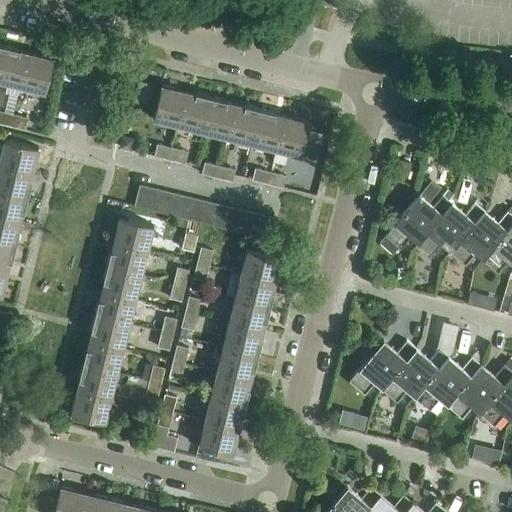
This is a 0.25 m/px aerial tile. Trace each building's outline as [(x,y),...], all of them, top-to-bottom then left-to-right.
[(0,60),(0,81),(19,86),(28,53),(19,51),(19,49),(4,46),(0,60)] [(28,53),(19,86),(44,93),(51,67),(53,59),(37,55),(36,55),(28,53)] [(149,106),(154,84),(138,81),(133,102),(149,106)] [(152,119),(178,125),(186,92),(177,90),(177,89),(160,85),(158,94),(159,94),(152,119)] [(178,125),(202,131),(211,97),(195,93),(195,94),(186,92),(178,125)] [(202,131),(226,138),(235,104),(226,102),(226,101),(211,97),(202,131)] [(226,138),(251,144),(260,109),(244,105),(244,106),(235,104),(226,138)] [(251,144),(275,150),(284,116),(275,114),(275,113),(260,109),(251,144)] [(0,123),(9,126),(12,114),(0,111),(0,123)] [(12,114),(9,126),(25,130),(27,118),(12,114)] [(284,116),(275,150),(301,156),(307,130),(309,122),(293,118),(284,116)] [(325,148),(328,136),(311,132),(308,143),(325,148)] [(4,139),(0,156),(0,165),(32,173),(34,164),(38,147),(30,145),(30,146),(4,139)] [(154,156),(169,160),(172,148),(157,144),(154,156)] [(172,148),(169,160),(184,163),(187,152),(172,148)] [(201,174),(217,178),(219,166),(204,162),(201,174)] [(0,165),(0,191),(27,198),(31,182),(29,182),(32,173),(0,165)] [(219,166),(217,178),(232,182),(235,170),(219,166)] [(252,180),(267,184),(270,172),(255,168),(252,180)] [(270,172),(267,184),(282,187),(285,176),(270,172)] [(134,206),(145,209),(150,188),(139,185),(134,206)] [(145,209),(155,212),(160,190),(150,188),(145,209)] [(155,212),(166,214),(171,193),(160,190),(155,212)] [(448,190),(443,196),(449,201),(454,195),(448,190)] [(0,191),(0,217),(20,222),(22,213),(23,213),(27,198),(0,191)] [(166,214),(176,217),(182,196),(171,193),(166,214)] [(418,243),(452,203),(449,201),(443,196),(442,195),(433,206),(419,195),(385,235),(385,236),(379,243),(393,255),(399,247),(400,248),(410,236),(418,243)] [(176,217),(187,220),(192,198),(182,196),(176,217)] [(187,220),(198,222),(203,201),(192,198),(187,220)] [(198,222),(208,225),(214,204),(203,201),(198,222)] [(442,244),(450,251),(484,211),(474,203),(465,215),(452,203),(418,243),(433,256),(442,244)] [(208,225),(219,227),(224,206),(214,204),(208,225)] [(219,227),(230,230),(235,209),(224,206),(219,227)] [(230,230),(240,233),(246,211),(235,209),(230,230)] [(240,233),(245,234),(251,235),(256,214),(246,211),(240,233)] [(475,252),(483,259),(511,224),(511,215),(507,211),(497,222),(484,211),(450,251),(465,264),(475,252)] [(256,214),(251,235),(262,238),(267,217),(256,214)] [(115,233),(113,242),(147,250),(153,225),(128,219),(128,218),(119,216),(115,233)] [(0,217),(0,242),(15,247),(19,231),(17,231),(20,222),(0,217)] [(262,238),(272,241),(278,219),(267,217),(262,238)] [(507,260),(511,264),(511,224),(483,259),(498,272),(507,260)] [(181,249),(193,251),(197,236),(185,233),(181,249)] [(247,249),(241,274),(274,282),(276,273),(277,273),(281,256),(272,254),(269,254),(272,241),(262,238),(251,235),(245,234),(242,248),(247,249)] [(0,242),(0,268),(7,271),(10,262),(11,262),(15,247),(0,242)] [(110,250),(106,266),(141,275),(147,250),(113,242),(111,251),(110,250)] [(201,247),(197,263),(208,266),(212,250),(201,247)] [(208,266),(197,263),(193,278),(205,281),(208,266)] [(103,282),(101,291),(135,299),(141,275),(106,266),(102,282),(103,282)] [(177,267),(173,283),(185,285),(189,270),(177,267)] [(403,279),(403,268),(391,267),(391,279),(403,279)] [(241,274),(235,298),(269,307),(273,291),(272,290),(274,282),(241,274)] [(185,285),(173,283),(169,298),(181,301),(185,285)] [(98,299),(94,315),(129,324),(135,299),(101,291),(99,300),(98,299)] [(471,292),(468,303),(475,305),(478,294),(471,292)] [(188,296),(185,312),(196,314),(200,299),(188,296)] [(235,298),(228,322),(262,331),(264,322),(266,322),(269,307),(235,298)] [(196,314),(185,312),(181,327),(192,330),(196,314)] [(91,331),(89,340),(123,348),(129,324),(94,315),(90,331),(91,331)] [(165,316),(161,331),(173,334),(176,319),(165,316)] [(444,319),(437,348),(451,351),(459,322),(444,319)] [(228,322),(222,347),(257,356),(261,340),(260,339),(262,331),(228,322)] [(173,334),(161,331),(157,347),(169,350),(173,334)] [(86,348),(82,364),(117,373),(123,348),(89,340),(87,349),(86,348)] [(374,382),(382,389),(416,348),(406,340),(397,352),(383,340),(349,380),(364,393),(374,382)] [(176,345),(173,360),(184,363),(188,348),(176,345)] [(222,347),(216,371),(250,380),(252,371),(253,371),(257,356),(222,347)] [(406,390),(414,397),(448,356),(439,348),(429,360),(416,348),(382,389),(396,401),(406,390)] [(438,398),(446,405),(480,364),(471,356),(462,368),(448,356),(414,397),(429,409),(438,398)] [(184,363),(173,360),(169,376),(180,379),(184,363)] [(79,380),(77,389),(111,397),(117,373),(82,364),(78,380),(79,380)] [(471,406),(479,413),(511,373),(511,371),(503,364),(494,376),(480,364),(446,405),(461,417),(471,406)] [(153,365),(149,378),(161,381),(164,368),(153,365)] [(216,371),(210,396),(245,404),(249,389),(248,388),(250,380),(216,371)] [(503,414),(511,421),(511,419),(511,373),(479,413),(494,425),(503,414)] [(161,381),(149,378),(146,392),(158,395),(161,381)] [(111,397),(77,389),(75,398),(74,397),(70,414),(79,416),(104,422),(111,397)] [(164,394),(160,409),(172,412),(176,397),(164,394)] [(210,396),(204,420),(238,429),(240,420),(241,420),(245,404),(210,396)] [(168,428),(172,412),(160,409),(157,425),(158,425),(168,428)] [(342,409),(338,422),(346,424),(350,411),(342,409)] [(137,430),(148,433),(152,417),(141,414),(137,430)] [(238,429),(204,420),(198,445),(224,452),(223,452),(232,454),(236,437),(238,429)] [(158,425),(152,447),(163,449),(174,452),(177,438),(166,435),(168,428),(158,425)] [(53,511),(80,511),(85,492),(60,486),(58,495),(53,511)] [(364,511),(380,494),(370,486),(361,498),(347,486),(340,494),(333,489),(320,504),(327,510),(324,511),(364,511)] [(403,511),(412,502),(411,501),(418,493),(409,486),(393,506),(380,494),(364,511),(403,511)] [(80,511),(106,511),(110,498),(85,492),(80,511)] [(106,511),(132,511),(134,504),(110,498),(106,511)] [(442,511),(444,510),(435,502),(426,511),(423,511),(412,502),(403,511),(442,511)]
